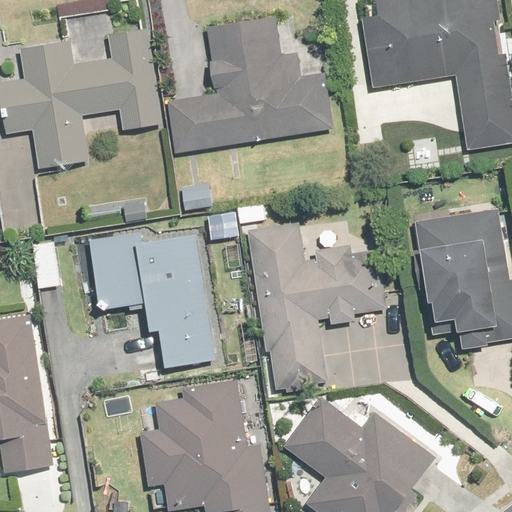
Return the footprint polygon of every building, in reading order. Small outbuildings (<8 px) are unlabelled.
[(511,145),(511,84),(498,0),(394,0),(364,5),(377,90),(459,77),(471,152),(511,145)] [(285,59),(279,21),(211,32),(221,95),(172,103),(180,154),(335,129),(326,74),(303,77),(300,57),(285,59)] [(164,125),(148,31),(113,37),(117,61),(79,68),(75,44),(25,53),(30,81),(2,85),(11,136),(36,131),(43,170),(92,162),(85,117),(123,111),(126,132),(164,125)] [(211,187),(186,189),(188,211),(213,209),(211,187)] [(511,276),(499,210),(419,226),(439,325),(459,321),(465,351),(511,341),(511,276)] [(240,239),(238,214),(214,216),(216,241),(240,239)] [(380,309),(370,253),(359,255),(357,248),(325,254),(327,261),(309,264),(307,256),(302,226),(251,235),(279,393),(331,384),(323,328),(322,319),(334,317),(336,325),(361,321),(360,313),(380,309)] [(219,361),(199,236),(146,244),(144,234),(94,242),(105,311),(150,304),(155,333),(164,332),(170,369),(219,361)] [(56,243),(36,246),(43,290),(63,287),(56,243)] [(0,473),(0,476),(56,468),(34,316),(0,321),(0,473)] [(247,445),(241,385),(189,390),(190,396),(161,399),(164,431),(146,433),(151,486),(169,485),(172,510),(210,507),(210,511),(269,511),(263,444),(247,445)] [(369,429),(324,399),(289,451),(328,478),(309,506),(317,511),(409,511),(444,461),(377,416),(369,429)]
